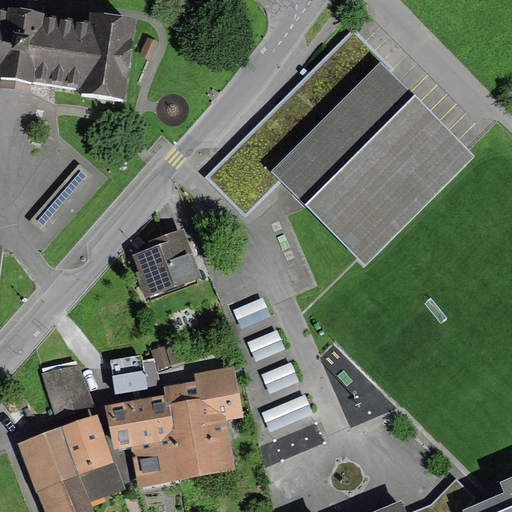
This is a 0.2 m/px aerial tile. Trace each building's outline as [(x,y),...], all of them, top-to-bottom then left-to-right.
[(92,22),(91,31),(11,17),(11,19),(0,17),(0,78),(1,79),(1,81),(30,86),(31,84),(82,91),(81,96),(122,102),(133,28),(92,22)] [(268,191),(281,178),(360,258),(464,155),(384,75),(389,71),(353,35),(210,179),(236,205),(259,182),(268,191)] [(88,155),(36,214),(56,231),(107,172),(88,155)] [(156,253),(139,259),(145,274),(141,275),(148,293),(194,276),(180,236),(153,246),(156,253)] [(265,298),(236,309),(242,325),(271,314),(265,298)] [(248,343),(256,362),(284,350),(277,331),(248,343)] [(153,353),(158,368),(170,364),(166,349),(153,353)] [(112,369),(116,394),(146,389),(142,364),(112,369)] [(262,376),(269,394),(298,382),(291,364),(262,376)] [(44,376),(50,396),(85,388),(78,368),(44,376)] [(166,404),(179,473),(228,463),(220,419),(234,416),(227,376),(211,378),(211,376),(197,378),(198,387),(183,389),(185,401),(168,403),(166,404)] [(92,407),(85,388),(50,396),(57,419),(92,407)] [(262,414),(270,432),(312,414),(305,396),(262,414)] [(140,480),(179,473),(166,404),(109,413),(116,445),(133,442),(140,480)] [(62,435),(77,477),(84,497),(117,485),(102,445),(107,443),(100,424),(95,424),(62,435)] [(31,447),(47,488),(77,477),(62,435),(31,447)] [(84,497),(77,477),(47,488),(56,511),(87,511),(90,511),(84,497)] [(511,511),(511,484),(504,488),(508,498),(475,511),(511,511)]
